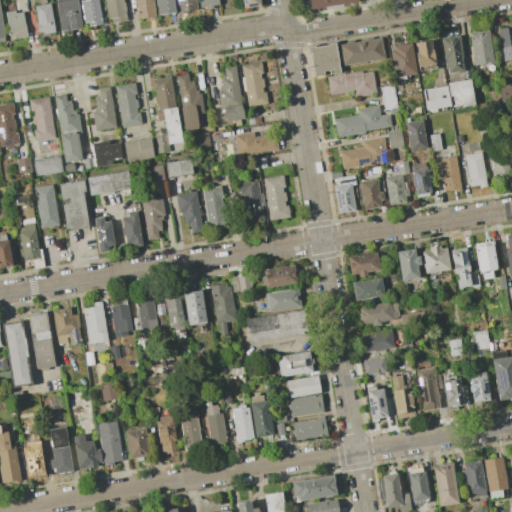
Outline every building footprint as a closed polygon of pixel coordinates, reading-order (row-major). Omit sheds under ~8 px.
[(55,0),(75,0),(80,28),(60,31),(55,0)] [(97,0),(101,24),(90,25),(89,21),(83,22),(79,0),(97,0)] [(121,0),(122,2),(123,2),(125,11),(123,11),(125,19),(111,21),(110,17),(107,18),(104,0),(121,0)] [(151,0),(154,17),(147,18),(146,17),(136,18),(133,0),(151,0)] [(171,0),(173,12),(156,14),(154,0),(171,0)] [(193,0),(195,9),(186,10),(186,12),(176,13),(174,0),(193,0)] [(216,0),(217,4),(211,5),(211,8),(206,9),(205,6),(199,7),(198,0),(216,0)] [(257,0),(258,5),(241,8),(239,0),(257,0)] [(355,0),(356,1),(309,8),(307,0),(355,0)] [(49,3),(54,32),(42,34),(41,31),(37,32),(35,23),(36,22),(33,6),(49,3)] [(13,10),(14,13),(21,12),(25,36),(8,39),(8,34),(7,34),(6,31),(7,31),(4,12),(13,10)] [(511,26),(511,59),(502,61),(496,29),(511,26)] [(487,29),(492,61),(473,64),(468,32),(487,29)] [(457,35),(462,70),(447,72),(444,58),(443,58),(440,38),(457,35)] [(379,37),(383,57),(364,61),(365,62),(361,63),(361,61),(342,64),(339,44),(379,37)] [(416,54),(414,42),(429,40),(433,63),(416,66),(414,54),(416,54)] [(312,46),(312,47),(328,45),(328,43),(333,43),(338,72),(328,73),(328,69),(321,70),(322,74),(312,76),(309,52),(307,53),(306,47),(312,46)] [(392,50),(391,45),(410,43),(414,73),(403,75),(403,78),(394,80),(389,50),(392,50)] [(242,76),(240,65),(259,62),(261,73),(258,73),(259,78),(261,78),(262,86),(260,87),(261,92),(264,91),(266,103),(246,105),(244,90),(242,91),(240,77),(242,76)] [(218,91),(218,87),(221,86),(219,76),(224,75),(222,68),(234,66),(241,118),(224,121),(222,109),(219,109),(217,91),(218,91)] [(359,71),(360,72),(371,71),(374,93),(353,96),(352,90),(328,94),(325,76),(359,71)] [(187,74),(188,81),(192,80),(194,90),(197,90),(197,94),(199,94),(202,112),(194,113),(196,129),(183,130),(175,76),(187,74)] [(170,76),(180,142),(167,144),(168,151),(154,153),(152,137),(165,134),(163,119),(156,120),(155,110),(157,109),(156,104),(155,104),(153,96),(155,96),(154,90),(151,91),(150,80),(170,76)] [(448,100),(445,82),(468,78),(472,104),(461,106),(461,104),(451,106),(450,100),(448,100)] [(133,82),(135,93),(132,94),(133,99),(136,99),(137,107),(134,107),(135,112),(138,112),(140,123),(120,126),(114,85),(133,82)] [(511,83),(511,99),(499,101),(497,86),(511,83)] [(392,85),(396,112),(390,113),(389,108),(383,109),(379,87),(392,85)] [(93,111),(93,107),(95,106),(94,96),(98,96),(97,88),(108,86),(114,126),(94,130),(91,111),(93,111)] [(447,96),(448,105),(424,109),(423,100),(421,89),(444,86),(446,96),(447,96)] [(64,94),(65,101),(69,100),(71,110),(74,110),(74,114),(77,114),(79,132),(76,133),(80,158),(78,158),(78,159),(63,162),(53,95),(64,94)] [(47,96),(53,137),(34,140),(32,129),(35,128),(34,123),(32,124),(31,116),(33,115),(32,110),(29,110),(27,100),(47,96)] [(0,103),(11,102),(13,113),(10,114),(11,119),(13,119),(14,126),(12,127),(13,132),(16,132),(17,143),(11,144),(12,148),(5,149),(4,145),(0,145),(0,103)] [(356,114),(355,108),(376,105),(378,116),(387,114),(389,125),(363,129),(363,132),(335,136),(332,118),(356,114)] [(420,119),(425,149),(408,151),(404,122),(420,119)] [(399,129),(402,153),(393,154),(392,148),(387,148),(385,130),(399,129)] [(206,132),(208,145),(195,147),(193,134),(206,132)] [(252,132),(252,136),(267,134),(268,139),(275,138),(277,149),(236,155),(233,134),(252,132)] [(437,133),(440,149),(430,151),(428,134),(437,133)] [(149,137),(151,156),(125,160),(122,142),(149,137)] [(361,147),(360,140),(381,137),(385,159),(368,162),(368,163),(340,168),(338,150),(361,147)] [(91,144),(90,143),(107,140),(108,144),(117,142),(120,158),(110,160),(111,164),(94,166),(94,165),(92,165),(89,144),(91,144)] [(467,154),(466,144),(477,142),(484,185),(478,186),(478,184),(468,186),(463,154),(467,154)] [(505,153),(507,168),(505,168),(507,178),(493,180),(489,156),(505,153)] [(58,155),(61,171),(34,175),(31,159),(58,155)] [(454,156),(459,188),(442,190),(437,158),(454,156)] [(28,157),(30,170),(17,172),(15,159),(28,157)] [(188,158),(191,174),(167,177),(164,162),(188,158)] [(397,174),(395,161),(405,159),(407,173),(400,174),(402,187),(406,187),(407,195),(403,195),(404,202),(387,204),(383,177),(397,174)] [(160,165),(163,179),(150,181),(147,167),(160,165)] [(424,166),(428,191),(426,192),(427,195),(415,197),(414,194),(413,194),(408,169),(424,166)] [(125,171),(129,192),(122,194),(121,189),(88,194),(85,177),(125,171)] [(281,175),(283,186),(280,187),(281,192),(283,192),(284,200),(282,201),(283,205),(286,205),(288,216),(268,219),(262,179),(281,175)] [(334,177),(352,175),(353,184),(349,184),(353,210),(336,212),(332,184),(335,184),(334,177)] [(374,178),(377,191),(380,191),(381,199),(378,199),(379,206),(361,209),(357,181),(374,178)] [(82,180),(83,191),(81,191),(86,227),(65,230),(57,184),(82,180)] [(247,186),(246,182),(256,180),(262,221),(243,224),(241,212),(243,212),(239,187),(247,186)] [(50,184),(57,224),(39,227),(32,187),(50,184)] [(210,188),(210,187),(219,185),(220,197),(219,197),(220,202),(222,202),(223,208),(221,208),(222,216),(224,215),(225,226),(207,229),(201,189),(210,188)] [(194,191),(200,230),(189,232),(188,224),(184,225),(181,211),(177,212),(174,194),(194,191)] [(25,196),(26,201),(30,200),(37,249),(39,248),(42,265),(32,266),(31,258),(22,260),(22,255),(19,255),(18,248),(20,248),(18,231),(23,230),(23,224),(21,224),(18,202),(15,203),(14,197),(25,196)] [(160,196),(163,215),(161,215),(161,219),(159,219),(160,229),(156,230),(157,237),(146,239),(140,199),(160,196)] [(122,227),(120,219),(127,218),(126,212),(135,211),(140,245),(132,246),(131,241),(124,242),(123,235),(120,235),(119,227),(122,227)] [(101,216),(102,222),(108,221),(112,244),(106,245),(106,250),(98,252),(92,218),(101,216)] [(0,239),(6,239),(7,246),(12,245),(15,265),(0,267),(0,239)] [(496,266),(491,239),(473,242),(477,270),(480,270),(482,278),(492,277),(490,267),(496,266)] [(446,246),(439,247),(439,245),(427,247),(428,249),(421,250),(424,272),(449,268),(446,246)] [(472,285),(471,287),(479,286),(477,272),(475,273),(474,270),(469,271),(465,246),(449,248),(456,288),(472,285)] [(395,251),(413,248),(414,256),(417,255),(419,264),(415,264),(417,277),(399,280),(395,251)] [(375,252),(378,270),(365,272),(365,275),(357,277),(357,273),(349,274),(346,257),(375,252)] [(263,277),(262,270),(292,265),(294,282),(264,287),(264,284),(261,284),(260,277),(263,277)] [(228,275),(247,272),(250,289),(231,292),(228,275)] [(379,278),(382,295),(353,299),(350,282),(379,278)] [(222,283),(223,287),(229,286),(234,320),(223,321),(226,336),(219,337),(217,322),(214,323),(208,285),(222,283)] [(296,288),(299,306),(264,312),(261,293),(296,288)] [(199,290),(204,322),(186,325),(181,293),(199,290)] [(142,298),(142,296),(151,295),(155,327),(138,330),(134,299),(142,298)] [(177,297),(182,325),(181,325),(182,335),(174,336),(173,329),(175,329),(174,326),(168,327),(163,299),(177,297)] [(161,298),(166,323),(157,324),(153,299),(161,298)] [(92,306),(91,302),(100,301),(106,340),(86,343),(81,308),(92,306)] [(389,301),(389,303),(395,302),(397,316),(395,316),(395,318),(379,321),(379,324),(370,326),(370,323),(359,324),(356,307),(389,301)] [(126,302),(130,329),(125,330),(126,335),(113,337),(108,305),(126,302)] [(68,307),(69,315),(76,314),(80,342),(68,344),(68,342),(56,343),(51,310),(68,307)] [(301,309),(305,330),(301,331),(301,333),(251,341),(251,339),(247,340),(243,318),(301,309)] [(44,311),(52,365),(34,368),(26,314),(44,311)] [(416,311),(418,322),(401,325),(399,314),(416,311)] [(0,323),(20,320),(30,384),(10,387),(0,323)] [(389,329),(392,347),(363,352),(360,334),(389,329)] [(475,350),(488,348),(485,329),(472,331),(475,350)] [(462,355),(459,338),(447,340),(450,357),(462,355)] [(116,345),(117,357),(110,358),(109,346),(116,345)] [(490,351),(495,350),(495,352),(504,351),(505,357),(511,356),(511,396),(510,397),(510,399),(499,401),(490,351)] [(91,351),(92,363),(85,364),(83,352),(91,351)] [(307,351),(310,371),(281,376),(281,374),(278,375),(275,356),(307,351)] [(382,357),(384,371),(363,374),(361,360),(382,357)] [(415,370),(433,367),(434,375),(438,374),(441,388),(437,388),(439,408),(421,410),(415,370)] [(489,402),(484,370),(467,373),(472,405),(489,402)] [(315,375),(318,392),(287,397),(284,381),(315,375)] [(391,377),(401,376),(403,388),(409,388),(414,415),(396,418),(391,377)] [(463,408),(458,376),(441,378),(446,411),(463,408)] [(98,384),(114,382),(116,398),(101,401),(98,384)] [(366,391),(382,388),(387,416),(378,418),(378,420),(371,421),(366,391)] [(227,389),(229,402),(222,403),(220,390),(227,389)] [(249,402),(248,397),(253,396),(252,393),(256,393),(257,396),(260,395),(261,401),(265,400),(271,434),(253,437),(248,403),(249,402)] [(288,403),(287,399),(319,394),(321,412),(290,417),(289,410),(287,410),(286,403),(288,403)] [(202,400),(208,399),(209,405),(215,404),(216,407),(217,406),(217,408),(216,408),(217,413),(220,413),(224,441),(222,441),(222,443),(217,444),(216,442),(214,443),(215,445),(209,446),(202,400)] [(246,407),(251,437),(242,439),(242,441),(235,442),(229,409),(236,408),(235,406),(243,404),(243,407),(246,407)] [(194,409),(199,445),(188,446),(189,449),(182,450),(177,411),(194,409)] [(283,414),(284,421),(274,422),(273,415),(283,414)] [(170,415),(174,440),(172,440),(173,451),(164,452),(163,450),(160,451),(159,442),(157,442),(154,421),(157,420),(157,417),(170,415)] [(292,429),(291,422),(315,418),(315,417),(322,416),(325,435),(294,440),(293,435),(292,436),(291,430),(292,429)] [(114,420),(120,459),(111,461),(112,463),(102,465),(96,423),(114,420)] [(281,423),(283,434),(276,435),(274,424),(281,423)] [(64,427),(71,471),(54,473),(53,467),(49,468),(48,460),(52,459),(47,430),(64,427)] [(143,427),(148,455),(127,458),(122,430),(143,427)] [(0,432),(5,432),(8,447),(13,446),(18,480),(0,483),(0,432)] [(81,434),(82,441),(91,440),(92,449),(98,448),(100,463),(94,464),(94,466),(76,468),(72,435),(81,434)] [(38,444),(43,474),(25,477),(20,447),(38,444)] [(502,457),(507,489),(501,490),(502,497),(489,499),(482,460),(502,457)] [(473,491),(474,496),(486,494),(479,459),(463,462),(464,469),(459,470),(461,478),(464,477),(466,493),(473,491)] [(457,502),(451,463),(432,466),(437,505),(457,502)] [(428,497),(423,469),(421,470),(420,466),(407,468),(408,472),(406,472),(410,500),(428,497)] [(384,506),(397,504),(398,510),(409,508),(406,492),(399,493),(395,471),(379,474),(384,506)] [(298,500),(336,494),(333,474),(290,480),(292,495),(297,494),(298,500)] [(285,511),(266,511),(263,494),(282,492),(285,511)] [(338,511),(305,511),(305,510),(307,510),(306,504),(337,499),(338,511)] [(236,511),(235,503),(249,501),(251,509),(256,508),(256,511),(236,511)]
